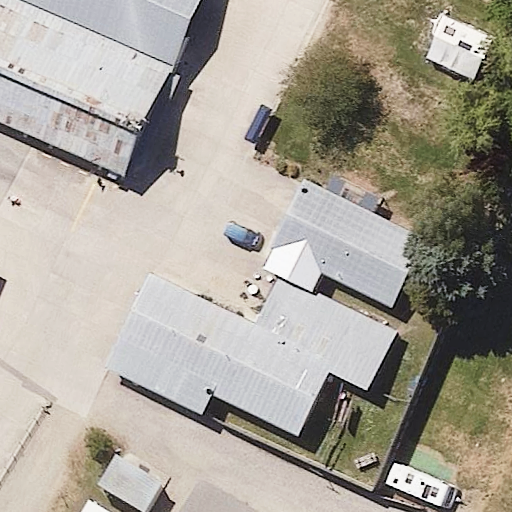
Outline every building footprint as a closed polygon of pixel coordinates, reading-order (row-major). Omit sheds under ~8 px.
[(205,0),(0,0),(0,122),(140,174),(205,0)] [(441,11),(424,38),(471,68),(488,42),(441,11)] [(429,230),(314,174),(274,257),(324,281),(332,263),(398,295),(429,230)] [(404,328),(289,273),(264,323),(380,379),(404,328)] [(337,361),(155,274),(110,367),(212,416),(224,391),(304,430),(337,361)] [(446,505),(466,444),(408,424),(388,485),(446,505)] [(155,511),(171,485),(122,457),(104,490),(142,511),(155,511)] [(122,511),(97,497),(88,511),(122,511)]
